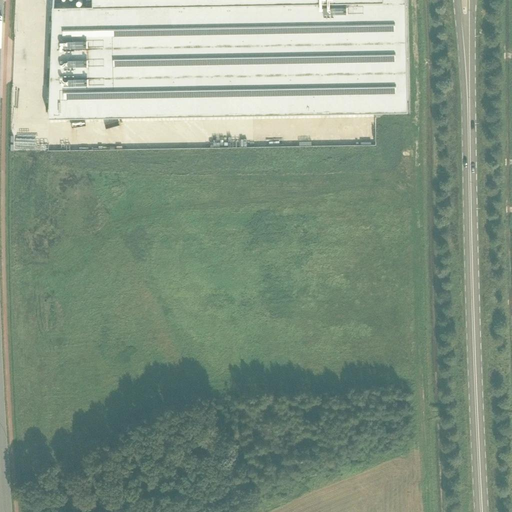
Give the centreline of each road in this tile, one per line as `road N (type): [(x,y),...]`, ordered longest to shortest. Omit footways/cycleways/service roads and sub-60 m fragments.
road 1 (primary): [(468,127),(481,511)]
road 2 (primary): [(456,0),(468,127)]
road 3 (primary): [(468,127),(471,0)]
